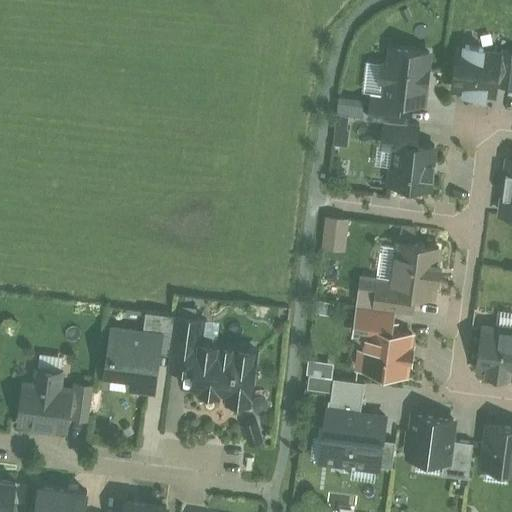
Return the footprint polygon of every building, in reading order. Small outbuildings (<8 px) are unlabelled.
[(484,46),(466,44),(465,48),(459,47),(454,87),(465,88),(465,92),(477,94),(478,90),(495,92),(496,80),(500,81),(504,53),(483,50),(484,46)] [(430,51),(392,47),(390,62),(384,61),(382,79),(388,80),(386,95),(409,98),(424,99),(430,51)] [(511,48),(505,47),(504,53),(500,81),(500,83),(511,84),(511,48)] [(386,95),(373,94),(370,118),(385,120),(406,122),(406,121),(409,98),(386,95)] [(349,114),(337,113),(336,124),(347,125),(349,114)] [(406,122),(385,120),(382,143),(396,144),(396,140),(417,143),(419,122),(406,121),(406,122)] [(417,143),(396,140),(396,144),(394,165),(392,165),(390,182),(430,186),(432,173),(433,173),(434,163),(433,163),(435,145),(417,143)] [(511,155),(505,155),(499,213),(511,214),(511,155)] [(345,248),(348,215),(325,212),(321,246),(345,248)] [(439,247),(400,242),(394,280),(393,289),(419,293),(433,294),(435,279),(439,279),(441,263),(437,262),(439,247)] [(394,280),(379,278),(375,307),(394,310),(412,312),(414,297),(419,293),(393,289),(394,280)] [(375,307),(360,305),(356,330),(369,331),(369,327),(395,331),(396,323),(392,322),(394,310),(375,307)] [(176,314),(146,310),(143,332),(161,334),(160,344),(172,346),(176,314)] [(205,318),(176,314),(172,346),(199,349),(201,340),(202,340),(205,318)] [(395,331),(369,327),(369,331),(366,349),(370,350),(367,367),(407,373),(409,359),(411,360),(412,347),(410,346),(412,333),(395,331)] [(511,330),(485,327),(480,367),(490,368),(489,372),(508,375),(508,371),(511,371),(511,330)] [(143,332),(113,328),(108,369),(133,373),(132,385),(154,388),(160,344),(161,334),(143,332)] [(218,391),(219,387),(225,344),(202,342),(202,340),(201,340),(199,349),(172,346),(170,365),(169,365),(169,366),(197,370),(195,384),(202,385),(202,389),(218,391)] [(256,349),(225,344),(219,387),(230,389),(229,397),(250,400),(256,349)] [(308,358),(307,387),(330,388),(331,359),(308,358)] [(31,387),(19,385),(14,425),(67,432),(73,391),(63,389),(65,374),(33,370),(31,387)] [(334,377),(331,401),(362,405),(365,381),(334,377)] [(331,401),(328,401),(321,460),(379,467),(386,415),(361,412),(362,405),(331,401)] [(454,419),(415,414),(413,430),(409,429),(407,448),(410,449),(410,454),(444,459),(448,459),(451,438),(454,419)] [(511,426),(489,423),(484,464),(511,467),(511,426)] [(258,425),(246,429),(251,442),(262,438),(258,425)] [(474,441),(451,438),(448,459),(444,459),(442,473),(469,477),(474,441)] [(12,511),(16,481),(0,478),(0,511),(12,511)] [(84,511),(87,492),(40,486),(36,511),(84,511)] [(165,511),(167,507),(125,501),(123,511),(165,511)]
